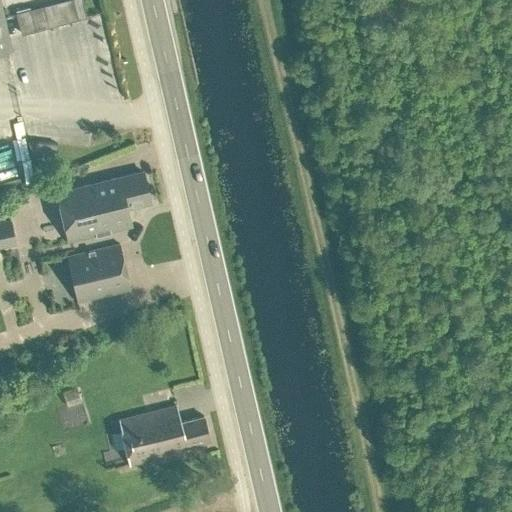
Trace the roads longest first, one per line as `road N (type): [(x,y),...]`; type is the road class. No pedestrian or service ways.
road 1 (track): [(383,511),(264,0)]
road 2 (primary): [(269,511),(151,0)]
